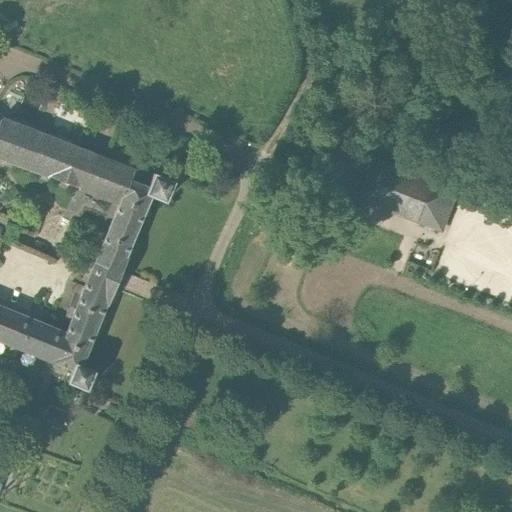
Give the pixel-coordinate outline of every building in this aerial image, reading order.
[(0,157),(77,187),(92,153),(4,118),(0,128),(0,157)] [(92,153),(77,187),(119,203),(94,262),(121,273),(128,256),(126,256),(151,197),(165,202),(173,181),(154,173),(148,186),(132,180),(135,171),(92,153)] [(443,233),(459,192),(376,159),(359,202),(443,233)] [(114,290),(121,273),(94,262),(65,333),(49,326),(38,356),(72,370),(67,382),(87,390),(95,370),(82,365),(107,304),(108,304),(114,290)] [(0,340),(21,349),(38,356),(49,326),(36,321),(0,306),(0,340)]
